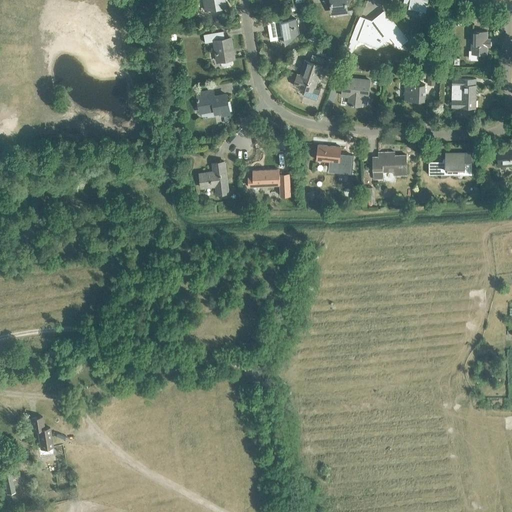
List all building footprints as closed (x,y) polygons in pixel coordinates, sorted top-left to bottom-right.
[(216,10),(226,8),(224,0),(204,0),(206,9),(215,7),(216,10)] [(330,0),(332,12),(347,11),(345,0),(330,0)] [(427,5),(428,5),(428,4),(427,3),(427,0),(403,0),(403,5),(409,6),(408,10),(425,13),(427,5)] [(398,46),(406,40),(384,12),(372,22),(366,20),(358,41),(361,42),(363,36),(367,38),(373,46),(379,42),(383,39),(384,40),(390,35),(398,46)] [(284,36),(285,43),(298,33),(296,20),(268,25),(270,38),(270,40),(276,39),(276,37),(284,36)] [(230,38),(224,39),(223,31),(203,35),(205,43),(214,42),(217,62),(234,59),(230,38)] [(487,46),(490,46),(490,39),(487,39),(487,31),(472,31),(471,54),(487,54),(487,46)] [(323,65),(326,67),(328,61),(324,60),(324,59),(312,55),(310,62),(305,60),(299,75),(297,74),(293,85),(305,89),(303,95),(316,100),(320,90),(315,88),(323,65)] [(360,96),(367,97),(369,81),(343,78),(341,96),(349,97),(348,106),(359,107),(360,96)] [(452,108),(475,108),(475,80),(452,79),(452,108)] [(404,101),(424,102),(425,85),(405,84),(404,101)] [(213,91),(196,94),(200,113),(214,110),(215,113),(229,111),(226,95),(214,97),(213,91)] [(317,145),(315,160),(328,161),(327,171),(349,173),(351,155),(339,154),(339,147),(317,145)] [(511,149),(497,151),(498,165),(511,163),(511,149)] [(406,155),(394,156),(394,153),(377,153),(377,157),(372,158),(373,180),(383,180),(382,170),(393,170),(393,176),(407,175),(406,155)] [(463,175),(470,175),(471,153),(446,153),(446,158),(444,158),(442,160),(442,162),(428,162),(428,175),(446,175),(446,171),(463,171),(463,175)] [(216,195),(228,193),(224,162),(212,164),(213,172),(200,174),(202,188),(215,186),(216,195)] [(286,174),(279,175),(278,170),(253,171),(253,186),(279,185),(279,188),(287,187),(286,174)] [(50,427),(44,428),(43,416),(29,418),(32,431),(37,430),(40,449),(54,447),(50,427)] [(6,456),(0,456),(0,470),(1,477),(9,476),(6,456)]
